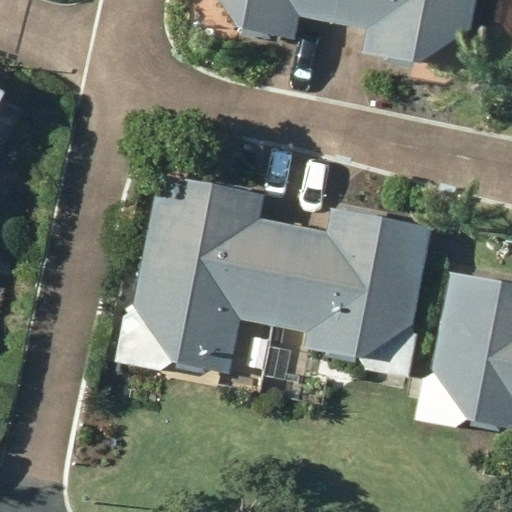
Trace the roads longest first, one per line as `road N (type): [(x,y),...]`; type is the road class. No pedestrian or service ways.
road 1 (residential): [(24,511),(128,83)]
road 2 (residential): [(128,83),(511,169)]
